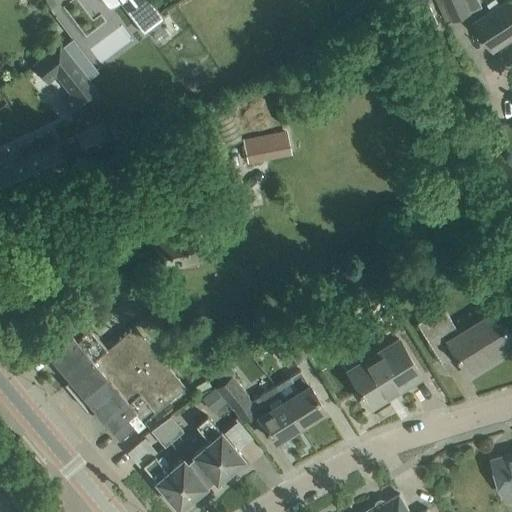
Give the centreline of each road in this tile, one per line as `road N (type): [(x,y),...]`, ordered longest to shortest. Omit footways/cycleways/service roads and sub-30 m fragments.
road 1 (residential): [(252,511),(312,476),(419,431),(511,405)]
road 2 (secondary): [(92,493),(0,380)]
